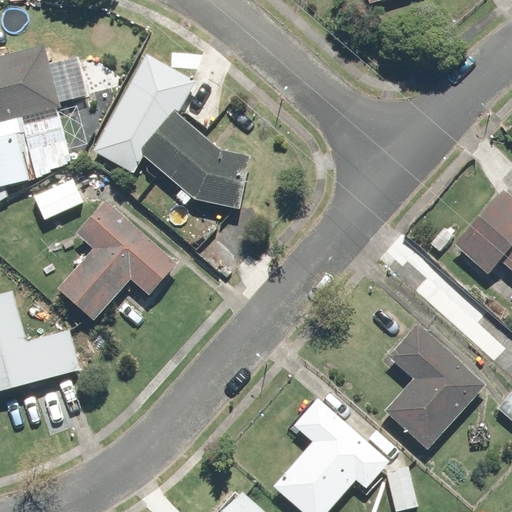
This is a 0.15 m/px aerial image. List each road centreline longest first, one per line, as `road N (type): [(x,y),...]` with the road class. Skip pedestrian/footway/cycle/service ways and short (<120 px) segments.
road 1 (residential): [(46,511),(102,487),(151,445),(397,165)]
road 2 (residential): [(203,0),(397,165)]
road 3 (residential): [(397,165),(511,52)]
